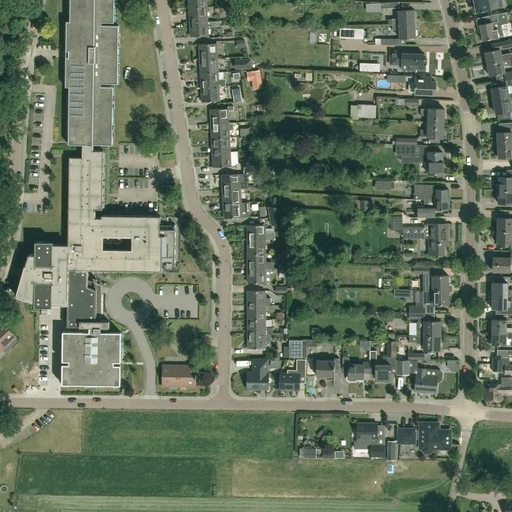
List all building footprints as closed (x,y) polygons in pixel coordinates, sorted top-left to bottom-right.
[(66,21),(65,87),(69,87),(68,144),(83,145),(83,150),(89,150),(89,158),(103,158),(103,150),(93,150),(93,145),(112,145),(113,87),(101,87),(101,84),(118,84),(118,26),(101,25),(101,23),(114,23),(114,0),(70,0),(70,21),(66,21)] [(494,1),(499,0),(474,0),(476,12),(495,9),(494,1)] [(379,11),(379,9),(399,8),(398,2),(379,3),(366,4),(366,12),(379,11)] [(189,22),(207,21),(207,7),(189,8),(189,22)] [(392,19),(392,24),(415,23),(414,9),(398,10),(398,11),(396,11),(396,19),(392,19)] [(482,41),(495,38),(498,37),(503,36),(501,25),(508,24),(506,12),(486,16),(488,23),(479,25),(482,41)] [(207,21),(189,22),(190,36),(208,35),(208,24),(211,24),(212,27),(219,27),(219,21),(217,21),(207,21)] [(415,23),(392,24),(393,30),(399,30),(399,38),(415,37),(415,23)] [(339,38),(351,38),(352,28),(340,28),(339,38)] [(511,39),(497,42),(498,49),(499,49),(499,50),(511,47),(511,39)] [(199,58),(217,58),(216,43),(198,44),(199,58)] [(360,45),(348,44),(347,64),(359,64),(360,45)] [(484,59),(486,59),(487,64),(511,59),(511,53),(500,55),(499,50),(499,49),(498,49),(485,52),(485,53),(483,53),(484,59)] [(416,71),(416,68),(425,69),(426,59),(423,59),(424,53),(410,53),(410,51),(390,50),(389,64),(400,65),(400,68),(406,68),(406,71),(416,71)] [(200,73),(218,72),(217,58),(199,58),(200,73)] [(511,58),(511,59),(487,64),(490,76),(504,73),(503,66),(508,65),(509,66),(511,65),(511,58)] [(251,68),(250,59),(235,60),(235,69),(251,68)] [(262,88),(260,70),(247,72),(248,81),(252,80),(253,89),(262,88)] [(201,87),(219,86),(223,86),(223,79),(218,79),(218,72),(200,73),(201,87)] [(405,76),(405,81),(409,81),(409,91),(410,93),(414,93),(434,94),(435,82),(430,81),(431,77),(405,76)] [(379,90),(395,90),(395,80),(379,80),(379,90)] [(396,91),(406,91),(406,81),(396,81),(396,91)] [(511,89),(511,86),(511,85),(508,86),(492,88),(492,89),(490,89),(491,96),(493,95),(494,101),(511,98),(511,89)] [(219,86),(201,87),(201,102),(220,101),(219,86)] [(234,102),(242,101),(239,88),(232,89),(234,102)] [(509,104),(511,103),(511,98),(494,101),(496,113),(510,111),(509,104)] [(375,118),(376,105),(357,104),(357,117),(375,118)] [(234,111),(233,105),(228,106),(228,108),(210,109),(211,124),(229,123),(228,111),(234,111)] [(427,122),(443,122),(444,108),(428,108),(428,109),(421,109),(421,115),(427,115),(427,122)] [(229,123),(211,124),(212,138),(230,137),(229,130),(233,130),(233,122),(229,123)] [(443,138),(443,122),(427,122),(427,130),(420,130),(420,136),(427,136),(427,137),(443,138)] [(498,145),(511,144),(511,137),(511,131),(497,132),(497,133),(494,133),(495,140),(497,140),(498,145)] [(212,152),(230,151),(230,137),(212,138),(212,152)] [(511,144),(498,145),(498,157),(511,156),(511,144)] [(415,145),(397,145),(397,154),(415,154),(415,145)] [(70,157),(69,192),(103,194),(103,158),(89,158),(89,150),(83,150),(83,157),(70,157)] [(230,151),(212,152),(213,167),(231,166),(230,151)] [(442,173),(442,152),(428,152),(428,153),(419,153),(420,159),(428,159),(428,173),(442,173)] [(222,189),(240,188),(239,174),(221,175),(222,189)] [(511,176),(499,176),(498,190),(511,189),(511,176)] [(383,190),(391,190),(391,181),(383,181),(383,190)] [(448,189),(435,189),(435,185),(414,184),(414,199),(424,199),(434,199),(448,199),(448,189)] [(223,203),(241,202),(240,188),(222,189),(223,203)] [(511,202),(511,189),(498,190),(498,203),(511,202)] [(36,241),(36,254),(29,254),(24,270),(22,277),(17,296),(32,300),(35,301),(35,306),(53,307),(53,303),(68,304),(68,321),(67,327),(80,328),(90,328),(89,333),(63,332),(63,337),(63,339),(63,353),(63,355),(63,361),(63,364),(63,384),(121,385),(122,332),(112,332),(107,332),(107,328),(109,328),(109,321),(103,321),(97,321),(97,291),(96,290),(99,285),(97,284),(88,280),(88,270),(92,270),(95,270),(162,271),(162,257),(169,257),(169,243),(166,243),(167,229),(166,229),(166,230),(160,230),(160,215),(102,215),(102,217),(99,217),(95,217),(95,210),(95,209),(103,209),(103,194),(69,192),(69,245),(53,244),(53,241),(36,241)] [(448,199),(434,199),(424,199),(424,206),(417,206),(418,217),(435,217),(435,209),(448,209),(448,199)] [(356,211),(360,211),(372,211),(374,211),(374,200),(355,200),(356,211)] [(224,218),(241,217),(241,202),(223,203),(224,218)] [(276,207),(276,206),(269,205),(269,206),(267,206),(271,225),(284,223),(281,207),(276,207)] [(390,217),(390,230),(402,230),(402,216),(390,217)] [(511,217),(498,217),(498,231),(511,231),(511,217)] [(424,227),(422,227),(423,238),(423,239),(430,238),(430,254),(444,254),(444,247),(448,247),(448,224),(430,224),(430,227),(424,227)] [(266,239),(266,240),(275,240),(275,232),(266,232),(266,225),(247,225),(247,239),(266,239)] [(511,231),(498,231),(498,244),(511,244),(511,250),(511,231)] [(266,254),(266,240),(266,239),(247,239),(247,254),(266,254)] [(511,250),(510,257),(493,257),(492,270),(510,271),(510,263),(511,263),(511,250)] [(266,261),(266,254),(247,254),(247,268),(269,268),(270,268),(270,262),(266,261)] [(429,275),(429,267),(413,266),(413,274),(429,275)] [(269,268),(247,268),(247,283),(271,282),(271,268),(270,268),(269,268)] [(433,290),(449,290),(449,275),(433,276),(433,290)] [(507,295),(511,294),(511,289),(507,289),(507,282),(497,282),(493,282),(492,294),(507,295)] [(413,299),(413,290),(397,290),(397,299),(413,299)] [(433,290),(423,290),(423,304),(433,304),(449,304),(449,290),(433,290)] [(248,305),(266,305),(271,305),(271,298),(266,298),(266,291),(248,291),(248,305)] [(511,294),(507,295),(492,294),(492,299),(491,299),(490,300),(490,306),(491,307),(492,307),(492,308),(500,308),(500,313),(511,313),(511,294)] [(266,319),(266,305),(248,305),(248,319),(266,319)] [(248,334),(266,334),(273,334),(273,327),(266,327),(266,319),(248,319),(248,334)] [(511,332),(511,327),(506,328),(506,319),(492,319),(492,332),(511,332)] [(416,335),(440,336),(440,321),(418,321),(417,322),(417,326),(418,328),(419,328),(419,330),(416,330),(416,335)] [(0,352),(17,336),(3,322),(0,324),(0,352)] [(511,337),(511,332),(492,332),(491,344),(506,345),(506,338),(511,337)] [(266,341),(266,334),(248,334),(248,348),(266,348),(266,341)] [(440,336),(416,335),(416,343),(424,343),(424,350),(440,350),(440,336)] [(289,358),(302,358),(302,341),(289,341),(289,358)] [(396,357),(396,341),(386,341),(386,357),(396,357)] [(389,378),(391,378),(391,364),(376,364),(377,351),(370,350),(370,362),(370,366),(370,373),(376,373),(375,378),(381,378),(381,382),(389,382),(389,378)] [(509,357),(507,357),(507,358),(493,357),(492,373),(505,373),(511,373),(511,364),(509,364),(509,357)] [(339,369),(339,358),(334,358),(334,360),(316,360),(316,376),(326,376),(326,379),(334,379),(334,369),(339,369)] [(305,371),(305,359),(296,359),(296,370),(287,370),(287,373),(279,373),(279,389),(280,389),(281,390),(285,390),(286,389),(299,389),(299,371),(305,371)] [(267,373),(267,360),(253,360),(253,373),(247,373),(247,389),(268,389),(268,373),(267,373)] [(396,374),(396,375),(409,375),(409,373),(409,360),(408,360),(407,360),(396,360),(396,374)] [(357,378),(364,378),(364,373),(370,373),(370,366),(370,362),(363,362),(363,364),(348,364),(348,374),(347,375),(347,380),(348,381),(355,381),(357,380),(357,378)] [(174,366),(174,365),(169,365),(169,366),(163,366),(162,385),(196,386),(196,366),(190,366),(190,365),(184,365),(184,366),(174,366)] [(416,373),(415,392),(436,393),(437,382),(439,383),(442,380),(442,373),(440,370),(426,369),(423,369),(417,368),(416,373)] [(405,376),(407,388),(415,386),(413,375),(405,376)] [(486,384),(486,401),(502,401),(502,394),(511,394),(511,385),(511,378),(502,377),(502,384),(486,384)] [(368,449),(368,445),(371,445),(371,457),(384,457),(384,444),(377,444),(377,438),(377,423),(357,423),(357,440),(354,440),(354,449),(368,449)] [(407,429),(397,429),(397,441),(397,442),(407,443),(415,443),(415,438),(421,439),(420,448),(423,448),(422,450),(424,452),(426,454),(428,454),(430,454),(432,452),(433,451),(433,449),(449,448),(450,431),(440,431),(438,429),(438,424),(421,424),(421,431),(415,431),(415,429),(407,429)] [(397,442),(397,441),(388,441),(388,460),(396,461),(397,442)]
